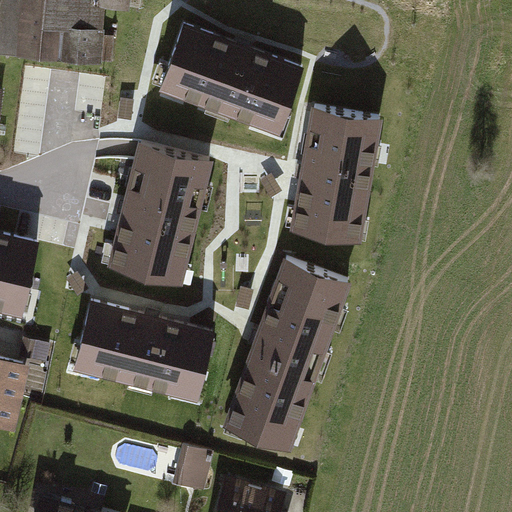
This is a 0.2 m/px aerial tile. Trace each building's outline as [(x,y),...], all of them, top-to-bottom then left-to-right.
[(13,0),(11,20),(6,20),(4,51),(110,59),(112,31),(104,30),(106,0),(110,0),(129,2),(128,0),(13,0)] [(302,65),(184,22),(162,83),(271,123),(276,111),(284,114),(302,65)] [(135,97),(120,96),(118,116),(132,118),(135,97)] [(303,207),(300,225),(351,234),(354,216),(361,217),(379,114),(315,103),(297,206),(303,207)] [(121,244),(116,262),(174,276),(177,262),(183,263),(210,156),(142,139),(116,243),(121,244)] [(283,188),(272,170),(260,177),(271,195),(283,188)] [(0,302),(22,308),(37,239),(0,230),(0,302)] [(270,300),(229,415),(245,421),(243,425),(276,437),(282,422),(294,426),(331,323),(326,321),(333,303),(338,305),(348,277),(287,255),(277,283),(282,284),(275,302),(270,300)] [(66,277),(78,294),(90,286),(78,269),(66,277)] [(250,307),(255,286),(241,283),(236,304),(250,307)] [(84,343),(79,362),(192,390),(195,376),(201,378),(213,328),(91,299),(80,342),(84,343)] [(22,350),(46,357),(49,344),(25,337),(22,350)] [(0,419),(16,423),(29,364),(0,357),(0,419)] [(211,450),(178,441),(168,479),(201,488),(211,450)] [(277,466),(274,477),(289,482),(293,471),(277,466)] [(225,472),(212,511),(289,511),(283,510),(288,489),(225,472)] [(38,511),(100,511),(43,495),(38,511)]
